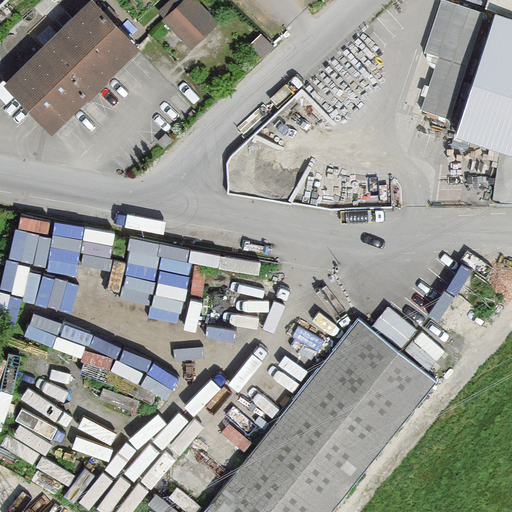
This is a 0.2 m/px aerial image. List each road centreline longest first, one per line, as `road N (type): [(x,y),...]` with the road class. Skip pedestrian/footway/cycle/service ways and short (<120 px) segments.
road 1 (unclassified): [(145,201),(318,233),(511,234)]
road 2 (unclassified): [(145,201),(361,0)]
road 3 (track): [(511,315),(351,511)]
road 4 (unclassified): [(0,174),(145,201)]
